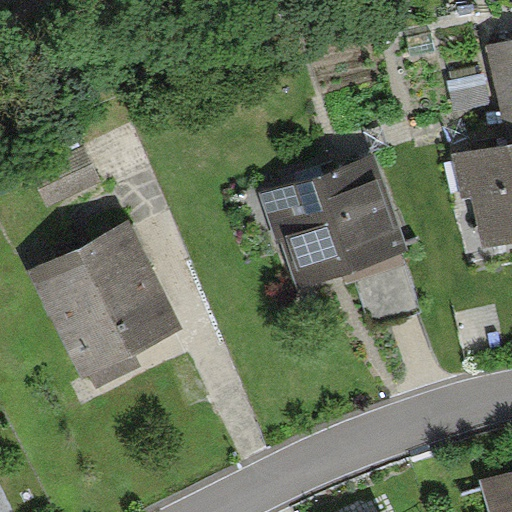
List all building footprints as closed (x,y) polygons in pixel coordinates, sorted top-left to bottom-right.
[(511,49),(485,57),(511,151),(511,152),(462,166),(488,259),(511,252),(511,49)] [(95,149),(44,162),(53,196),(104,183),(95,149)] [(416,264),(375,163),(251,214),(292,314),(359,287),(416,264)] [(129,225),(26,277),(80,381),(90,376),(96,389),(140,366),(136,357),(184,332),(129,225)] [(511,511),(511,479),(478,490),(484,511),(511,511)]
